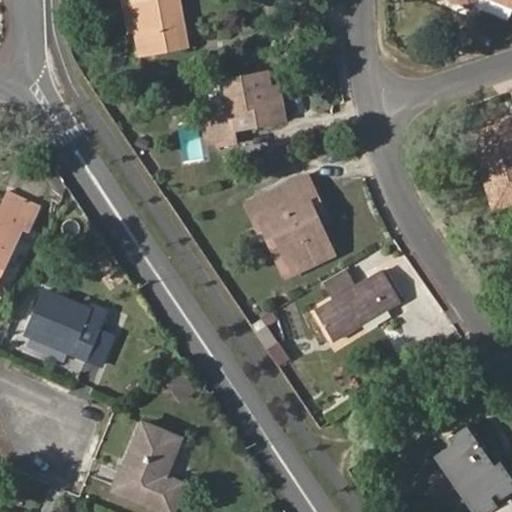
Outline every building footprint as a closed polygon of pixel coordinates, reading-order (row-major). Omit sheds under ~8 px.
[(138,0),(143,27),(135,29),(139,54),(180,46),(174,15),(181,14),(178,0),(138,0)] [(180,46),(187,45),(181,14),(174,15),(180,46)] [(266,72),(225,79),(231,112),(214,115),(218,144),(237,141),(235,128),(286,119),(283,102),(271,104),(269,86),(266,72)] [(283,102),(280,85),(269,86),(271,104),(283,102)] [(181,120),(188,159),(207,155),(200,116),(181,120)] [(511,116),(471,129),(480,160),(487,160),(493,177),(487,182),(490,194),(511,186),(511,116)] [(65,196),(69,186),(50,157),(42,162),(65,196)] [(480,160),(487,182),(493,177),(487,160),(480,160)] [(309,176),(248,204),(253,215),(314,188),(309,176)] [(511,186),(490,194),(493,206),(511,201),(511,186)] [(328,217),(314,188),(253,215),(260,230),(263,228),(268,226),(291,273),(334,253),(320,221),(328,217)] [(38,206),(9,193),(2,208),(0,207),(0,268),(21,226),(27,228),(38,206)] [(286,275),(291,273),(268,226),(263,228),(286,275)] [(345,268),(323,280),(335,300),(356,288),(345,268)] [(356,288),(335,300),(317,310),(333,339),(400,299),(384,271),(356,288)] [(89,322),(93,312),(44,291),(27,333),(101,364),(114,332),(89,322)] [(281,368),(291,361),(269,328),(258,335),(281,368)] [(196,392),(181,371),(165,382),(179,403),(196,392)] [(166,474),(180,437),(142,421),(114,489),(166,511),(173,511),(186,482),(166,474)] [(450,438),(454,445),(437,455),(475,511),(482,511),(494,504),(490,496),(497,492),(499,495),(511,486),(511,482),(499,462),(492,466),(466,428),(450,438)] [(511,506),(507,499),(489,511),(510,511),(511,511),(511,506)]
